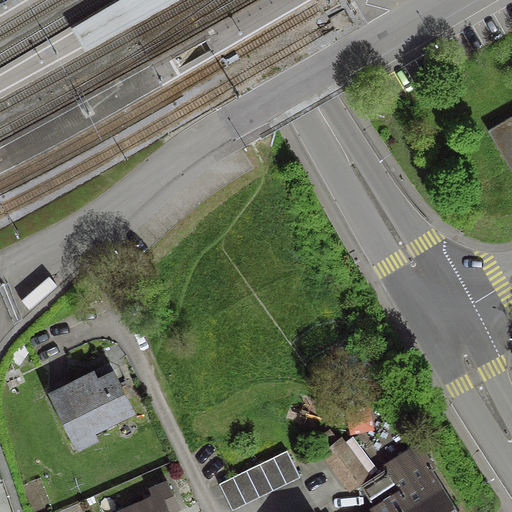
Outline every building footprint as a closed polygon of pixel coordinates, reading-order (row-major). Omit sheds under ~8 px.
[(118,0),(72,28),(87,52),(176,0),(118,0)] [(511,114),(486,130),(511,175),(511,114)] [(47,392),(71,440),(131,411),(111,371),(94,379),(90,371),(47,392)] [(347,488),(364,476),(338,441),(322,453),(347,488)] [(455,511),(428,469),(432,466),(419,447),(359,485),(376,511),(455,511)] [(297,477),(284,450),(216,483),(229,510),(297,477)] [(114,511),(167,511),(162,500),(171,496),(165,482),(147,489),(150,496),(114,511)]
